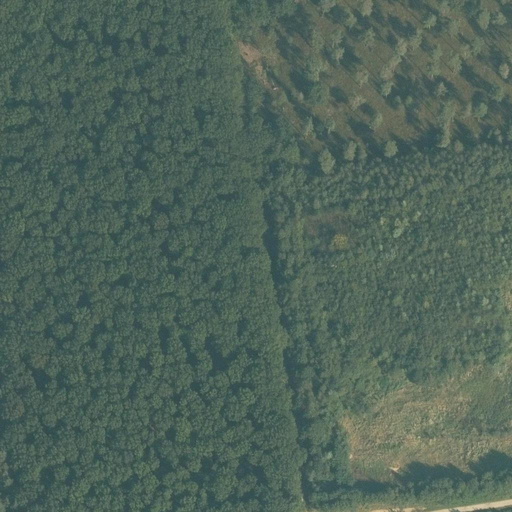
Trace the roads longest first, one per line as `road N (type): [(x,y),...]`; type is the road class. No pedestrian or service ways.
road 1 (track): [(223,0),(265,276)]
road 2 (track): [(0,321),(265,276)]
road 3 (track): [(265,276),(301,511)]
